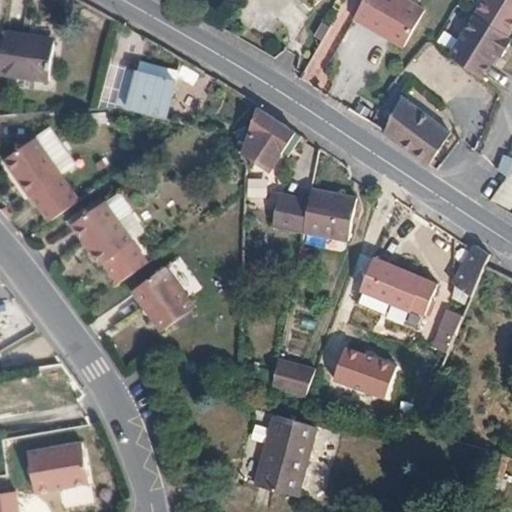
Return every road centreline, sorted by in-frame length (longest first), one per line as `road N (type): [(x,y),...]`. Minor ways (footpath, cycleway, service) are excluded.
road 1 (secondary): [(511,246),(116,0)]
road 2 (residential): [(0,247),(108,396),(147,511)]
